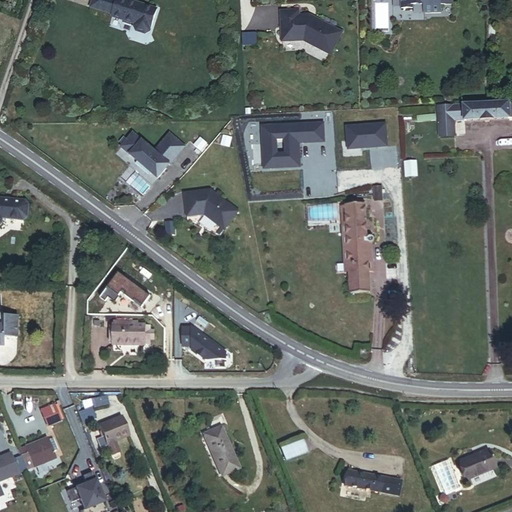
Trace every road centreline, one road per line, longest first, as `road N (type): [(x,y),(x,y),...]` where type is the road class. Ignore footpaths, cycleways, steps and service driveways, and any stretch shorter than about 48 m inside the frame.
road 1 (tertiary): [(0,140),(317,363)]
road 2 (residential): [(317,363),(288,381),(0,382)]
road 3 (tertiary): [(317,363),(426,392),(511,390)]
road 4 (unknown): [(288,381),(294,418),(334,445),(399,466)]
